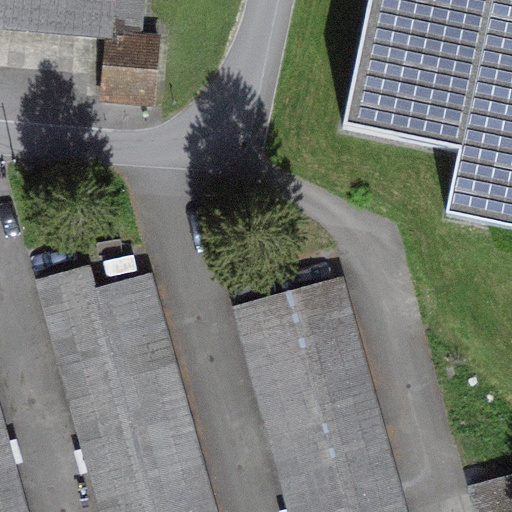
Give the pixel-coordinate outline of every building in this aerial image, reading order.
[(0,0),(0,22),(112,31),(114,0),(0,0)] [(140,0),(114,0),(112,31),(104,110),(158,110),(161,38),(141,36),(140,0)] [(511,0),(370,0),(343,128),(459,153),(446,212),(511,225),(511,0)] [(99,511),(156,511),(97,291),(91,270),(37,285),(99,511)] [(214,511),(150,276),(97,291),(156,511),(214,511)] [(404,511),(340,280),(286,295),(346,511),(404,511)] [(286,511),(346,511),(286,295),(230,310),(286,511)] [(30,511),(0,395),(0,511),(30,511)] [(511,511),(511,478),(463,491),(469,511),(511,511)]
